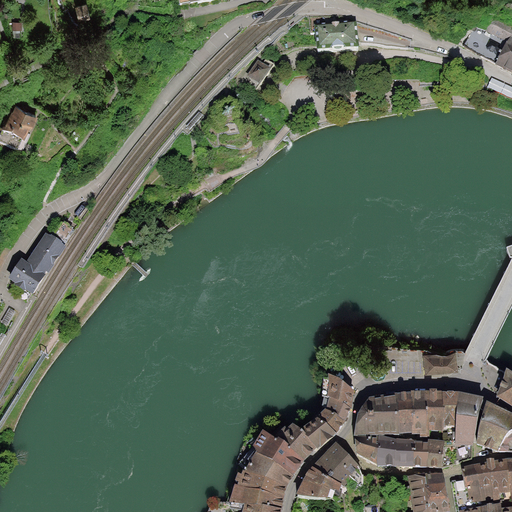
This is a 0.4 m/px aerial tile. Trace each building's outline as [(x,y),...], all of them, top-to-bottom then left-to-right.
[(87,3),(76,7),(79,17),(90,14),(87,3)] [(511,26),(492,17),(484,31),(506,44),(496,64),(511,73),(511,26)] [(336,25),(310,27),(311,34),(317,33),(319,53),(358,50),(356,23),(336,25)] [(265,66),(261,63),(249,77),(252,79),(248,85),(257,91),(274,66),(268,61),(265,66)] [(37,116),(16,105),(0,134),(0,142),(18,152),(37,116)] [(74,232),(62,224),(54,236),(52,234),(48,240),(62,249),(74,232)] [(48,240),(47,239),(28,268),(22,264),(11,280),(34,295),(64,250),(62,249),(48,240)] [(16,312),(10,309),(6,315),(2,323),(8,327),(16,312)] [(454,354),(426,356),(428,371),(455,368),(454,354)] [(331,376),(331,400),(350,411),(352,393),(331,376)] [(511,378),(508,376),(499,398),(511,406),(511,378)] [(400,436),(430,435),(430,431),(443,432),(444,428),(443,394),(424,393),(398,395),(400,436)] [(457,428),(456,445),(459,445),(473,446),(478,422),(484,399),(459,394),(443,394),(444,428),(457,428)] [(400,436),(398,395),(370,401),(358,419),(356,437),(400,436)] [(328,415),(345,423),(350,411),(331,400),(328,415)] [(479,433),(478,444),(500,452),(511,419),(511,416),(487,403),(479,433)] [(316,425),(335,436),(345,423),(328,415),(320,424),(316,425)] [(511,419),(500,452),(511,452),(511,419)] [(316,425),(301,435),(315,450),(317,451),(335,436),(316,425)] [(294,429),(278,445),(303,462),(315,450),(301,435),(294,429)] [(265,436),(255,452),(292,477),(303,462),(278,445),(265,436)] [(357,455),(378,467),(379,437),(355,440),(357,455)] [(378,467),(395,467),(397,440),(379,437),(378,467)] [(414,468),(415,442),(397,440),(395,467),(414,468)] [(429,443),(428,468),(442,468),(445,442),(429,441),(429,443)] [(424,443),(415,442),(414,468),(428,468),(429,443),(424,444),(424,443)] [(326,456),(314,471),(341,485),(345,485),(351,478),(362,488),(362,476),(361,469),(349,458),(338,446),(326,456)] [(246,474),(286,488),(292,477),(255,452),(246,474)] [(511,490),(509,463),(474,469),(481,489),(492,487),(496,502),(505,502),(504,491),(511,490)] [(462,472),(464,481),(470,511),(478,511),(498,509),(496,502),(492,487),(481,489),(474,469),(462,472)] [(314,471),(305,485),(329,490),(339,492),(341,485),(314,471)] [(236,488),(283,501),(286,488),(246,474),(242,473),(236,488)] [(425,476),(410,478),(414,511),(429,511),(428,501),(425,476)] [(443,477),(425,476),(428,501),(447,498),(443,477)] [(470,511),(464,481),(452,483),(456,511),(470,511)] [(329,490),(305,485),(299,495),(299,498),(316,501),(340,499),(340,492),(339,492),(329,490)] [(244,507),(281,511),(283,501),(236,488),(230,506),(244,507)] [(449,511),(447,498),(428,501),(429,511),(449,511)]
